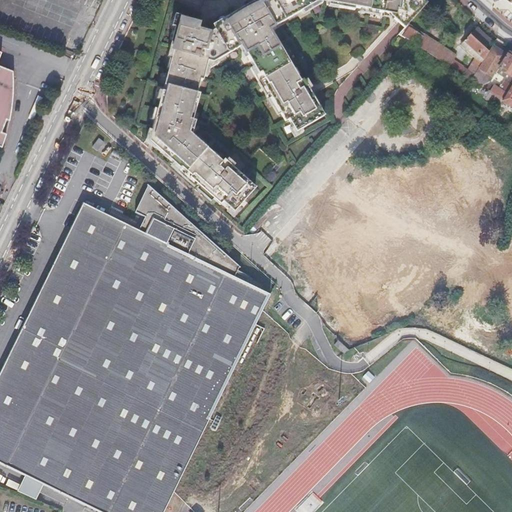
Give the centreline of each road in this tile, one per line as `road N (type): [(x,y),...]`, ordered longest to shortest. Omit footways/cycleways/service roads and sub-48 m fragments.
road 1 (residential): [(246,248),(74,93)]
road 2 (unclassified): [(0,244),(74,93)]
